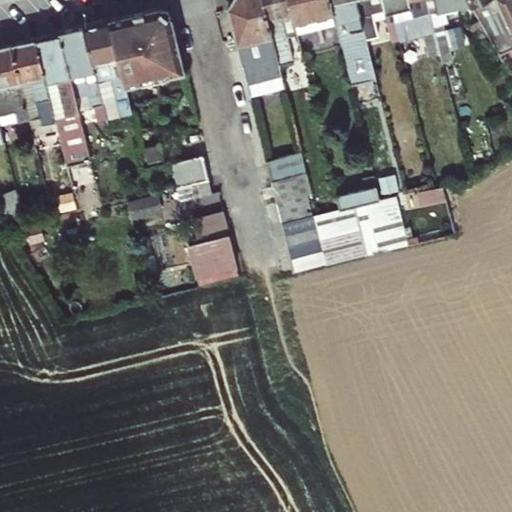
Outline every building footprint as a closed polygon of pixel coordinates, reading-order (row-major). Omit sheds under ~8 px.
[(282,66),(265,0),(234,0),(230,7),(249,85),(284,76),(282,66)] [(298,36),(289,0),(265,0),(282,66),(295,62),(289,39),(298,36)] [(332,0),(289,0),(298,36),(338,26),(332,0)] [(367,36),(358,0),(332,0),(338,26),(345,24),(367,106),(384,102),(372,59),(367,36)] [(382,0),(358,0),(367,36),(378,33),(374,15),(385,12),(382,0)] [(409,0),(382,0),(385,12),(393,42),(400,40),(401,44),(403,53),(438,44),(436,35),(418,40),(412,17),(411,10),(409,0)] [(441,13),(437,0),(409,0),(411,10),(412,17),(419,16),(430,14),(433,14),(440,13),(441,13)] [(470,0),(437,0),(441,13),(474,6),(470,0)] [(511,0),(470,0),(474,6),(478,14),(490,34),(502,55),(511,50),(511,0)] [(151,8),(110,19),(127,85),(186,71),(173,19),(161,7),(154,8),(151,8)] [(490,34),(478,14),(466,21),(478,40),(490,34)] [(86,26),(106,104),(110,119),(134,113),(127,85),(110,19),(86,26)] [(62,32),(62,33),(82,110),(106,104),(86,26),(62,32)] [(62,33),(39,38),(56,109),(58,117),(68,114),(71,125),(85,122),(82,110),(62,33)] [(39,38),(13,44),(30,109),(40,107),(42,113),(56,109),(39,38)] [(30,109),(13,44),(2,47),(0,47),(0,112),(0,114),(16,110),(26,147),(39,144),(30,109)] [(284,76),(249,85),(252,98),(288,89),(284,76)] [(268,160),(273,183),(309,173),(303,151),(268,160)] [(174,163),(179,186),(211,179),(206,155),(174,163)] [(395,197),(389,175),(383,171),(377,173),(381,186),(384,200),(395,197)] [(309,173),(273,183),(278,203),(310,196),(314,194),(309,173)] [(211,179),(179,186),(182,201),(215,193),(211,179)] [(411,205),(447,196),(444,185),(438,186),(408,194),(411,205)] [(381,186),(343,197),(346,209),(384,200),(381,186)] [(28,222),(20,191),(0,196),(14,226),(28,222)] [(310,196),(278,203),(283,224),(315,216),(310,196)] [(384,200),(346,209),(319,215),(315,216),(318,228),(321,240),(361,229),(368,255),(409,246),(395,197),(384,200)] [(219,212),(190,220),(196,241),(225,234),(219,212)] [(315,216),(283,224),(286,236),(293,235),(318,228),(315,216)] [(293,235),(286,236),(289,248),(321,240),(318,228),(293,235)] [(328,265),(368,255),(361,229),(321,240),(324,252),(328,265)] [(240,275),(230,235),(189,245),(199,286),(240,275)] [(289,248),(292,260),(324,252),(321,240),(289,248)] [(296,273),(328,265),(324,252),(292,260),(296,273)]
